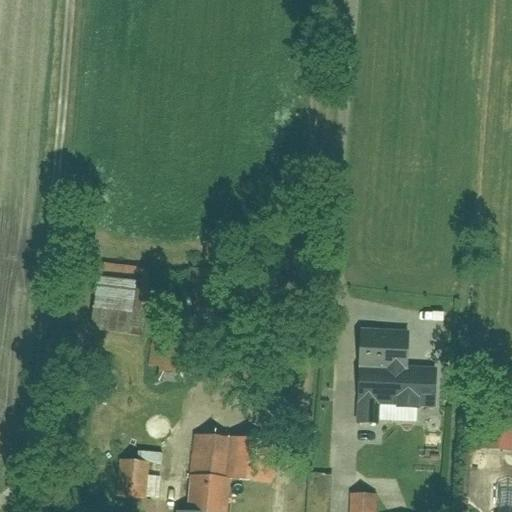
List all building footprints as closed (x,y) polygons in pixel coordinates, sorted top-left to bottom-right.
[(133,274),(89,271),(86,327),(130,330),(133,274)] [(221,280),(192,280),(192,309),(221,309),(221,280)] [(362,329),(356,426),(377,428),(379,407),(396,408),(396,411),(420,412),(420,410),(437,411),(439,367),(410,365),(412,332),(362,329)] [(181,341),(148,338),(143,398),(176,401),(181,341)] [(510,453),(511,422),(511,404),(478,402),(475,451),(510,453)] [(262,440),(190,435),(184,511),(209,511),(212,477),(259,480),(262,440)] [(141,462),(117,461),(115,494),(139,496),(141,462)] [(331,511),(334,478),(308,476),(305,511),(331,511)] [(376,511),(376,497),(350,496),(349,511),(376,511)]
